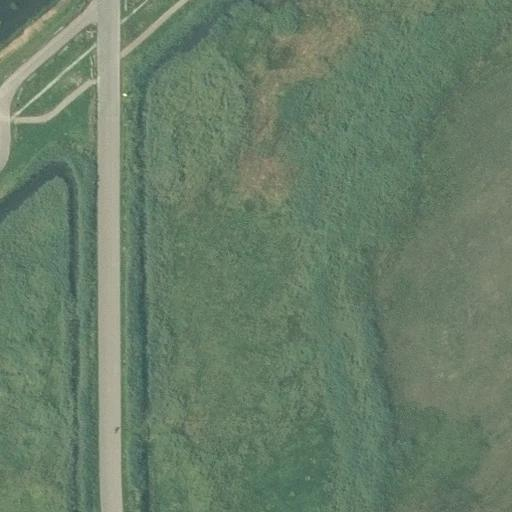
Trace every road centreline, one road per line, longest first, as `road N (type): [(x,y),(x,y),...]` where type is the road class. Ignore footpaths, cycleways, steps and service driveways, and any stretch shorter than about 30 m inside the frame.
road 1 (unclassified): [(110,511),(107,0)]
road 2 (unknown): [(0,119),(43,120),(57,111),(185,0)]
